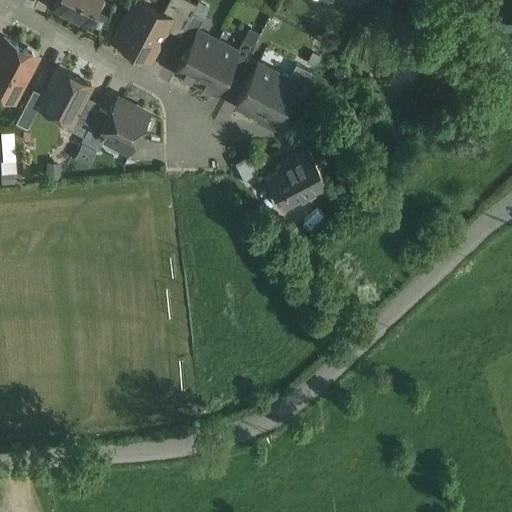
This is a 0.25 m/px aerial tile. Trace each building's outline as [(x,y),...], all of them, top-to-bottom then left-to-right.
[(57,0),(55,5),(87,21),(95,7),(101,6),(104,0),(57,0)] [(141,0),(135,0),(116,37),(151,55),(167,26),(172,16),(163,11),(141,0)] [(198,2),(193,0),(168,0),(163,11),(172,16),(167,26),(181,34),(193,11),(198,2)] [(181,34),(179,38),(190,44),(198,28),(199,28),(205,17),(193,11),(181,34)] [(190,44),(177,68),(197,79),(218,38),(199,28),(198,28),(190,44)] [(34,51),(6,37),(0,47),(0,85),(16,94),(35,57),(34,51)] [(244,37),(238,49),(230,65),(240,71),(255,43),(244,37)] [(218,38),(197,79),(217,89),(230,65),(238,49),(218,38)] [(289,76),(259,61),(239,101),(274,119),(286,96),(295,79),(289,76)] [(316,70),(297,61),(289,76),(295,79),(286,96),(299,103),(316,70)] [(92,82),(59,65),(39,103),(70,119),(73,120),(87,93),(92,82)] [(101,100),(87,93),(73,120),(70,119),(68,125),(84,133),(99,105),(101,100)] [(149,112),(117,95),(109,111),(99,131),(105,134),(131,147),(149,112)] [(99,105),(84,133),(82,137),(99,146),(105,134),(99,131),(109,111),(99,105)] [(4,130),(6,161),(17,161),(15,129),(4,130)] [(311,147),(267,170),(284,203),(328,180),(311,147)] [(249,153),(237,160),(248,181),(260,175),(249,153)]
